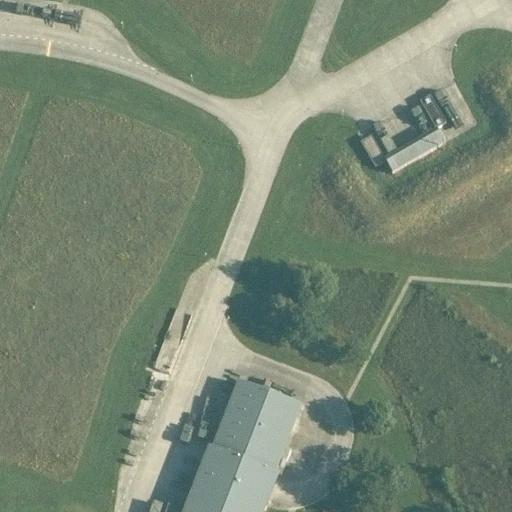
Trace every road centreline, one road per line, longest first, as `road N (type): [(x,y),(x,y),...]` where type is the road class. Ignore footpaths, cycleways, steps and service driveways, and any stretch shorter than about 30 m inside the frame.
road 1 (unclassified): [(133,511),(286,114)]
road 2 (unclassified): [(286,114),(490,0)]
road 3 (unclassified): [(286,114),(331,0)]
